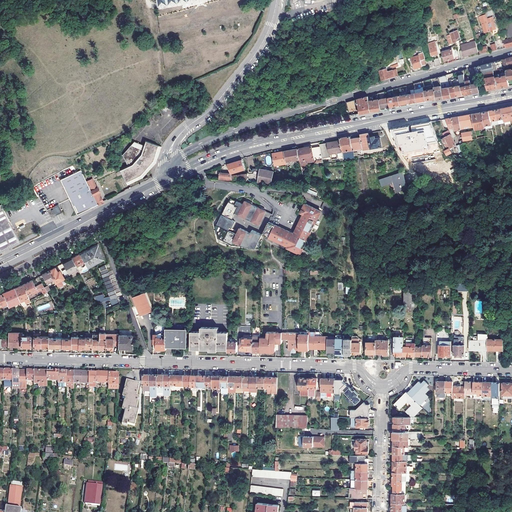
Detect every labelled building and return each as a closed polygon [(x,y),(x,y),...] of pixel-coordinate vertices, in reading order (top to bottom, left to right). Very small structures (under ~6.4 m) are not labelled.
[(192,3),(191,0),(155,0),(156,9),(192,3)] [(397,12),(397,10),(393,13),(398,22),(404,19),(400,10),(397,12)] [(493,12),(486,14),(491,29),(497,27),(494,17),(495,17),(493,12)] [(491,29),(486,14),(478,16),(480,21),(481,21),(484,31),(491,29)] [(458,32),(447,36),(449,43),(461,40),(458,32)] [(511,38),(503,41),(506,47),(511,45),(511,38)] [(479,41),(476,42),(476,43),(479,51),(479,52),(480,54),(488,52),(486,46),(480,48),(479,45),(480,45),(479,41)] [(428,44),(429,47),(432,55),(439,53),(435,42),(428,44)] [(502,42),(495,44),(497,50),(501,49),(504,48),(502,42)] [(476,43),(461,47),(462,50),(464,56),(472,54),(472,53),(479,51),(476,43)] [(445,60),(454,58),(452,49),(447,51),(443,52),(445,60)] [(411,57),(412,60),(413,64),(415,68),(425,65),(424,59),(420,60),(419,55),(411,57)] [(511,57),(503,60),(504,66),(505,66),(505,67),(511,64),(511,57)] [(432,58),(425,60),(428,69),(428,68),(432,67),(435,67),(433,59),(432,58)] [(488,63),(479,66),(474,67),(476,72),(476,75),(484,73),(493,70),(500,69),(506,68),(505,67),(505,66),(504,66),(503,60),(495,62),(488,63)] [(378,68),(382,80),(394,77),(392,70),(387,71),(387,69),(391,68),(390,66),(386,67),(385,66),(378,68)] [(466,81),(463,70),(458,72),(461,82),(462,82),(463,86),(462,87),(463,95),(465,94),(468,94),(466,81)] [(495,77),(493,70),(484,73),(488,90),(494,88),(497,88),(495,77)] [(449,84),(450,87),(452,97),(454,96),(457,96),(455,86),(453,73),(447,75),(449,84)] [(447,75),(439,77),(441,85),(449,84),(447,75)] [(501,75),(495,77),(497,88),(501,87),(504,86),(501,75)] [(439,77),(432,79),(436,98),(436,100),(439,99),(444,98),(442,89),(441,85),(439,77)] [(432,79),(423,81),(426,100),(433,99),(436,98),(432,79)] [(423,81),(414,84),(415,93),(417,101),(424,100),(426,100),(423,81)] [(478,82),(471,84),(473,93),(476,92),(480,91),(478,82)] [(450,87),(442,89),(444,98),(447,98),(452,97),(450,87)] [(384,92),(377,94),(381,108),(385,107),(390,106),(389,97),(386,98),(384,92)] [(417,101),(415,93),(407,94),(409,103),(414,102),(417,101)] [(377,94),(368,96),(370,111),(376,110),(381,110),(381,108),(377,94)] [(409,103),(407,94),(399,96),(401,104),(406,104),(409,103)] [(368,96),(357,99),(359,109),(356,109),(354,100),(347,102),(349,115),(366,112),(370,111),(368,96)] [(504,121),(510,120),(508,107),(507,107),(502,108),(504,118),(504,121)] [(498,119),(504,118),(502,108),(497,109),(496,109),(498,119)] [(492,121),(498,119),(496,109),(491,110),(490,110),(492,121)] [(492,123),(492,121),(490,110),(484,111),(483,111),(485,125),(492,123)] [(472,114),(475,126),(475,129),(485,127),(485,125),(483,111),(481,112),(472,114)] [(475,126),(472,114),(466,115),(459,116),(461,129),(465,128),(465,126),(469,125),(469,127),(475,126)] [(454,130),(461,129),(459,116),(454,117),(452,117),(454,127),(454,130)] [(122,122),(115,126),(117,131),(124,127),(122,122)] [(427,128),(395,134),(399,154),(431,148),(427,128)] [(449,148),(455,145),(450,134),(450,135),(448,131),(443,134),(444,137),(441,139),(446,149),(444,150),(446,155),(450,153),(449,148)] [(462,134),(463,140),(472,139),(471,135),(473,134),(472,131),(462,132),(462,134)] [(382,146),(380,137),(376,138),(375,135),(370,136),(369,133),(361,134),(361,137),(363,148),(363,149),(382,146)] [(343,151),(354,150),(352,138),(351,136),(343,137),(340,137),(341,140),(343,151)] [(352,138),(354,150),(363,148),(361,137),(352,138)] [(136,182),(141,179),(150,170),(156,163),(157,160),(158,154),(160,150),(162,146),(146,140),(144,145),(134,142),(122,158),(126,166),(119,170),(120,171),(121,175),(127,186),(136,182)] [(339,155),(344,155),(343,151),(341,140),(331,141),(328,142),(319,143),(320,147),(322,157),(323,162),(332,160),(331,157),(339,155)] [(466,142),(460,145),(463,152),(467,160),(472,158),(466,142)] [(304,147),(298,149),(300,159),(300,161),(300,163),(305,163),(309,159),(322,157),(320,147),(316,148),(312,149),(312,146),(304,147)] [(291,150),(285,151),(287,161),(300,159),(298,149),(291,150)] [(345,159),(355,157),(354,150),(343,151),(344,155),(345,159)] [(278,152),(273,153),(275,166),(287,163),(287,161),(285,151),(278,152)] [(242,160),(228,164),(231,174),(231,175),(231,180),(231,181),(247,181),(248,174),(236,175),(235,173),(245,169),(242,160)] [(247,181),(247,182),(272,184),(274,172),(253,168),(253,174),(248,174),(247,181)] [(97,204),(87,182),(81,170),(60,180),(75,210),(77,214),(97,204)] [(396,192),(408,188),(402,171),(380,179),(382,185),(393,182),(396,192)] [(98,190),(97,187),(97,188),(96,187),(92,179),(87,182),(97,204),(103,202),(98,193),(99,192),(98,190)] [(294,234),(270,221),(273,214),(247,200),(245,203),(238,200),(237,203),(230,200),(217,226),(219,237),(233,244),(235,240),(245,246),(257,247),(264,233),(288,246),(292,248),(291,249),(301,254),(322,212),(304,203),(296,219),(301,222),(294,234)] [(325,201),(322,208),(324,209),(323,212),(329,216),(331,213),(331,205),(325,201)] [(0,250),(20,241),(12,225),(2,204),(0,204),(0,250)] [(56,216),(62,212),(59,206),(53,209),(56,216)] [(103,258),(98,244),(91,248),(81,253),(86,262),(88,267),(103,258)] [(86,262),(81,253),(76,256),(72,258),(77,267),(86,262)] [(63,263),(66,269),(69,274),(78,269),(77,267),(72,258),(66,261),(63,263)] [(110,299),(117,298),(105,265),(99,267),(110,299)] [(49,271),(53,279),(55,283),(58,288),(63,285),(61,280),(64,278),(61,272),(59,273),(56,267),(53,268),(49,271)] [(47,283),(53,279),(49,271),(43,274),(42,275),(47,283)] [(35,285),(32,280),(28,282),(24,284),(28,294),(32,293),(37,290),(39,292),(41,296),(48,292),(47,291),(45,287),(42,282),(38,284),(35,285)] [(28,294),(24,284),(19,286),(15,288),(20,302),(21,304),(31,300),(28,294)] [(405,286),(404,312),(417,312),(418,286),(405,286)] [(8,307),(20,302),(15,288),(10,290),(3,294),(3,295),(7,303),(8,307)] [(145,293),(135,297),(139,305),(141,313),(147,311),(148,313),(152,311),(145,293)] [(37,306),(38,311),(53,308),(52,303),(37,306)] [(140,316),(148,313),(147,311),(141,313),(139,305),(136,306),(140,316)] [(191,349),(210,349),(218,349),(228,349),(229,338),(229,332),(219,332),(219,328),(202,327),(202,331),(192,331),(191,349)] [(184,348),(184,346),(184,336),(184,331),(174,331),(167,330),(167,335),(166,348),(184,348)] [(8,338),(8,346),(30,347),(31,336),(26,336),(22,336),(22,333),(8,332),(8,338)] [(261,342),(261,352),(274,353),(276,351),(276,343),(282,343),(283,339),(283,333),(267,332),(267,338),(261,338),(261,342)] [(106,333),(105,349),(113,349),(113,346),(118,346),(118,335),(118,333),(106,333)] [(295,350),(299,350),(300,333),(296,333),(283,333),(283,339),(288,339),(288,341),(288,348),(288,350),(291,350),(295,350)] [(309,336),(309,333),(300,333),(299,350),(309,350),(309,349),(309,336)] [(488,334),(484,334),(484,337),(479,337),(479,340),(470,340),(470,350),(488,350),(488,339),(488,334)] [(127,337),(127,335),(118,335),(118,346),(118,349),(123,349),(123,348),(123,346),(126,346),(126,348),(127,348),(127,349),(130,349),(130,348),(132,348),(132,337),(127,337)] [(157,337),(157,335),(154,335),(154,344),(157,344),(157,350),(161,350),(163,351),(164,351),(165,351),(165,350),(166,350),(166,348),(167,335),(163,335),(163,338),(157,337)] [(33,347),(41,347),(41,337),(41,336),(37,336),(37,337),(33,337),(33,347)] [(253,352),(261,352),(261,342),(261,338),(261,337),(253,336),(253,339),(253,351),(253,352)] [(309,349),(328,349),(329,337),(309,336),(309,349)] [(332,352),(336,353),(336,338),(329,337),(328,349),(328,352),(332,352)] [(404,337),(394,337),(394,348),(391,348),(391,360),(394,360),(395,355),(398,355),(403,355),(404,343),(404,337)] [(233,352),(237,352),(238,338),(229,338),(228,349),(228,351),(233,352)] [(248,338),(241,338),(241,350),(247,350),(247,351),(248,351),(249,352),(251,353),(252,351),(253,351),(253,339),(248,339),(248,338)] [(341,354),(345,354),(345,339),(336,338),(336,353),(336,354),(341,354)] [(62,339),(62,348),(71,348),(71,339),(62,339)] [(353,339),(352,354),(357,354),(357,353),(361,353),(361,343),(359,342),(359,339),(353,339)] [(503,350),(503,339),(488,339),(488,350),(503,350)] [(376,342),(376,353),(383,353),(383,355),(388,355),(389,340),(376,340),(376,342)] [(452,341),(440,341),(440,356),(443,356),(451,356),(452,341)] [(376,342),(367,342),(367,353),(372,353),(376,353),(376,342)] [(409,355),(416,356),(416,346),(416,343),(404,343),(403,355),(409,355)] [(424,346),(423,356),(428,356),(432,356),(432,345),(424,345),(424,346)] [(464,345),(456,345),(455,345),(455,355),(456,355),(456,356),(459,357),(463,357),(463,355),(465,355),(465,345),(464,345)] [(12,381),(12,371),(8,371),(4,371),(4,381),(12,381)] [(39,372),(35,372),(35,382),(34,385),(39,385),(39,387),(47,387),(47,382),(47,372),(39,372)] [(47,372),(47,382),(58,382),(59,373),(52,372),(47,372)] [(66,384),(66,373),(63,373),(59,373),(58,382),(58,384),(66,384)] [(70,373),(66,373),(66,384),(66,388),(71,388),(71,389),(74,389),(74,384),(74,373),(70,373)] [(82,373),(74,373),(74,384),(87,385),(87,387),(88,386),(89,374),(82,373)] [(93,374),(89,374),(88,386),(88,388),(96,388),(96,384),(96,374),(93,374)] [(102,374),(96,374),(96,384),(103,384),(104,386),(105,386),(105,384),(109,385),(109,374),(102,374)] [(114,374),(109,374),(109,385),(109,390),(119,390),(119,374),(114,374)] [(184,385),(185,375),(182,375),(176,375),(172,375),(172,384),(177,384),(177,385),(184,385)] [(222,386),(222,376),(218,376),(214,376),(213,385),(213,387),(222,387),(222,386)] [(277,393),(278,377),(271,377),(265,377),(265,388),(265,393),(277,393)] [(301,396),(308,396),(309,379),(304,379),(304,378),(300,378),(297,377),(297,385),(299,385),(299,389),(301,389),(301,396)] [(310,378),(309,378),(309,379),(308,396),(315,396),(315,389),(317,389),(317,378),(313,378),(312,377),(310,377),(310,378)] [(335,393),(335,379),(321,379),(321,392),(335,393)] [(343,379),(335,379),(335,393),(335,396),(341,396),(341,388),(345,384),(343,381),(343,379)] [(419,382),(413,388),(414,388),(412,390),(413,392),(410,396),(419,405),(428,396),(425,393),(429,388),(426,386),(428,384),(424,381),(421,384),(419,382)] [(446,392),(446,381),(441,381),(437,381),(437,392),(437,397),(446,397),(446,392)] [(130,408),(136,410),(139,398),(136,397),(140,385),(127,382),(123,398),(126,398),(123,410),(125,411),(129,412),(130,408)] [(465,382),(465,386),(465,394),(474,394),(474,393),(474,382),(468,382),(465,382)] [(478,382),(474,382),(474,393),(478,393),(478,395),(483,395),(483,382),(478,382)] [(483,395),(491,395),(491,382),(483,382),(483,395)] [(499,382),(491,382),(491,395),(491,400),(491,405),(499,405),(499,382)] [(511,382),(508,383),(503,383),(502,395),(511,394),(511,382)] [(345,392),(349,396),(347,398),(351,403),(353,400),(357,404),(361,399),(358,396),(359,394),(355,390),(354,392),(345,384),(341,388),(341,396),(345,392)] [(465,394),(465,386),(461,386),(461,385),(457,385),(457,386),(453,386),(453,392),(453,398),(465,398),(465,394)] [(408,393),(407,392),(395,404),(400,409),(407,401),(411,405),(409,407),(409,408),(406,411),(410,416),(414,416),(422,407),(419,405),(410,396),(408,393)] [(352,418),(369,418),(370,404),(366,404),(364,402),(356,410),(351,410),(351,418),(352,418)] [(129,412),(125,411),(122,423),(123,423),(122,425),(127,426),(128,424),(134,426),(138,410),(136,410),(130,408),(129,412)] [(277,415),(276,427),(301,428),(308,429),(308,417),(277,415)] [(369,418),(352,418),(352,426),(368,427),(368,423),(369,423),(369,418)] [(304,438),(301,438),(301,444),(304,444),(304,447),(324,447),(324,438),(304,437),(304,438)] [(367,439),(358,439),(358,442),(356,442),(356,449),(357,449),(357,453),(369,453),(369,442),(367,441),(367,439)] [(409,439),(394,439),(394,446),(405,447),(407,447),(409,447),(409,439)] [(63,467),(71,469),(73,460),(65,458),(63,467)] [(403,461),(393,461),(393,472),(406,472),(407,472),(407,461),(403,461)] [(291,477),(291,472),(275,471),(263,470),(256,469),(253,469),(252,476),(291,479),(291,477)] [(368,479),(368,470),(357,470),(352,470),(352,473),(357,473),(357,475),(357,478),(356,479),(368,479)] [(393,472),(393,480),(402,480),(406,480),(406,472),(393,472)] [(368,479),(356,479),(351,479),(351,488),(365,488),(367,488),(368,488),(368,479)] [(402,488),(402,480),(393,480),(393,486),(394,486),(394,489),(396,489),(396,493),(405,493),(406,488),(402,488)] [(98,482),(95,481),(95,484),(88,483),(85,504),(100,505),(102,485),(98,485),(98,482)] [(283,489),(251,485),(250,492),(282,496),(283,489)] [(21,511),(22,509),(19,509),(22,488),(11,486),(9,507),(6,507),(5,511),(21,511)] [(365,488),(351,488),(350,488),(349,497),(366,497),(367,493),(365,493),(365,488)] [(405,493),(396,493),(394,493),(392,493),(392,502),(402,503),(405,503),(405,493)] [(464,495),(446,494),(446,504),(464,505),(464,495)] [(277,511),(279,505),(257,502),(256,511),(277,511)] [(401,511),(402,503),(392,502),(391,511),(401,511)]
